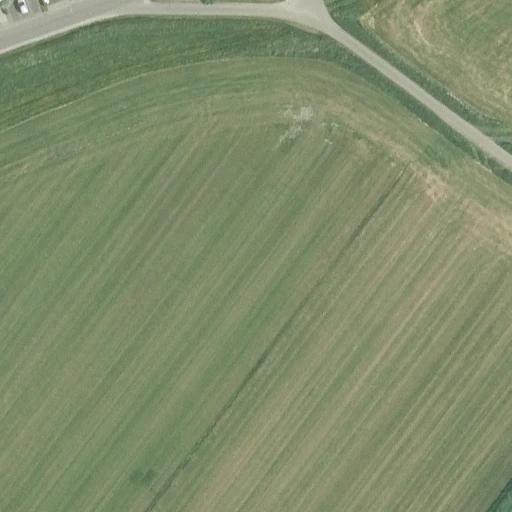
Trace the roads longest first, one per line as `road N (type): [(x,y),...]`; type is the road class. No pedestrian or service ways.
road 1 (unclassified): [(511,162),(301,10)]
road 2 (unclassified): [(116,1),(301,10)]
road 3 (unclassified): [(116,1),(0,41)]
